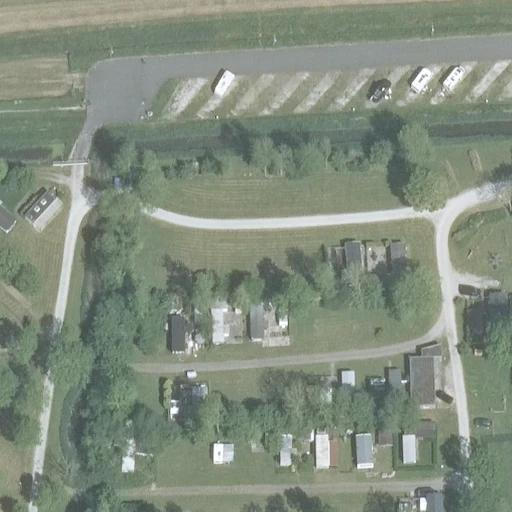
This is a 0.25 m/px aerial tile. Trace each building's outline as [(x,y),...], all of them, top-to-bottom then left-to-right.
[(39,234),(63,209),(48,195),(25,221),(39,234)] [(0,229),(7,235),(17,223),(0,208),(0,229)] [(368,279),(367,245),(351,246),(352,280),(368,279)] [(398,283),(412,283),(412,245),(398,245),(398,283)] [(383,247),(385,284),(397,283),(395,246),(383,247)] [(511,343),(511,296),(485,298),(485,311),(475,311),(476,344),(511,343)] [(216,303),(219,346),(233,345),(230,302),(216,303)] [(257,308),(257,340),(268,340),(269,308),(257,308)] [(177,346),(189,346),(189,315),(177,315),(177,346)] [(410,363),(412,411),(435,410),(434,362),(410,363)] [(394,405),(407,405),(407,372),(394,372),(394,405)] [(361,408),(360,373),(347,374),(349,408),(361,408)] [(212,421),(213,392),(191,392),(191,421),(212,421)] [(297,431),(284,432),(286,467),(299,467),(297,431)] [(129,438),(128,472),(139,473),(139,455),(159,456),(160,439),(129,438)] [(409,438),(410,464),(422,463),(421,438),(409,438)] [(432,511),(448,511),(449,497),(432,497),(432,511)]
